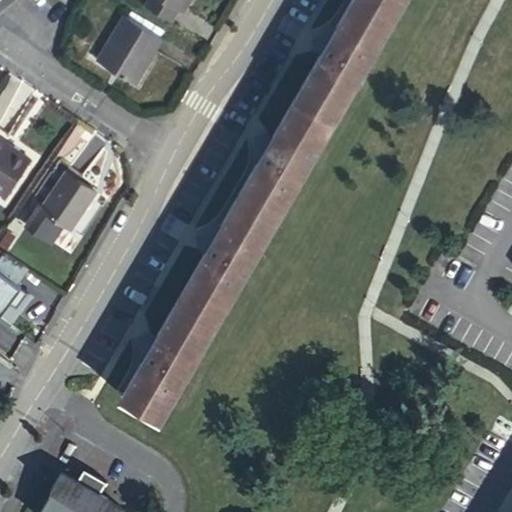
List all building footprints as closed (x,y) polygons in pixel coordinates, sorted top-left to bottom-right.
[(405,0),(354,0),(123,393),(160,416),(405,0)] [(147,0),(171,14),(178,3),(183,5),(185,0),(147,0)] [(163,34),(124,14),(101,59),(140,80),(163,34)] [(33,153),(0,131),(0,185),(8,191),(33,153)] [(70,214),(77,218),(99,182),(68,162),(46,198),(44,197),(32,217),(52,230),(64,210),(70,214)] [(70,214),(64,210),(52,230),(58,233),(70,214)] [(10,243),(0,256),(0,263),(21,279),(35,261),(10,243)] [(0,312),(2,313),(13,298),(20,303),(32,287),(21,279),(0,263),(0,312)] [(104,483),(107,478),(85,465),(77,478),(82,481),(87,473),(104,483)] [(77,478),(61,469),(51,486),(53,487),(38,511),(119,511),(123,505),(99,491),(104,483),(87,473),(82,481),(77,478)]
